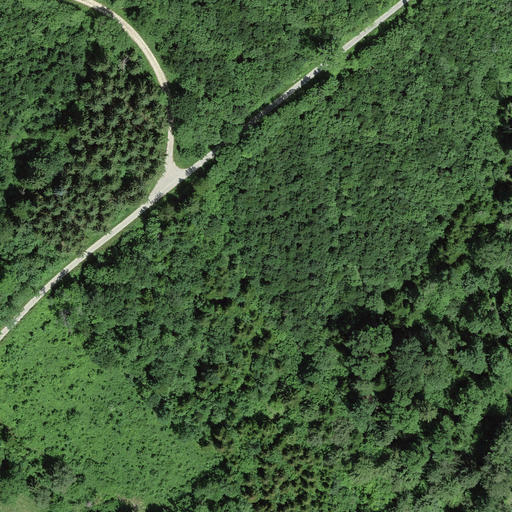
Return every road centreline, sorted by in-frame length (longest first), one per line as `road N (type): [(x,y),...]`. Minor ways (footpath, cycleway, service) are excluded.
road 1 (track): [(0,339),(166,186),(405,0)]
road 2 (track): [(166,186),(171,129),(157,69),(107,9),(85,0)]
